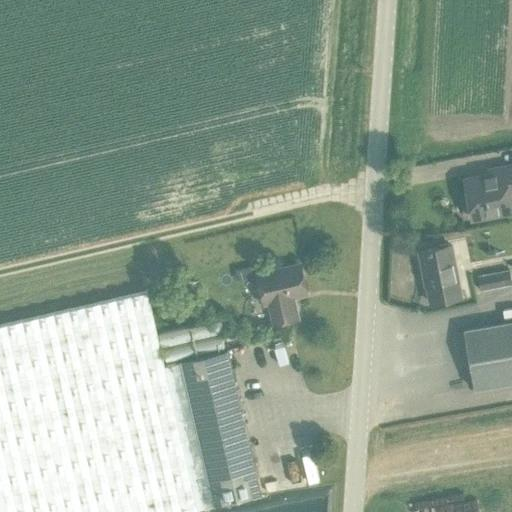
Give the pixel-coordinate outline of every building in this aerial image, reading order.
[(511,164),(487,169),(488,173),(465,177),(472,218),(511,210),(511,164)] [(428,302),(462,295),(452,244),(418,250),(428,302)] [(238,280),(258,275),(264,304),(268,303),(273,323),(298,317),(293,297),(308,294),(301,263),(258,272),(256,264),(235,269),(238,280)] [(478,275),(481,289),(511,283),(509,269),(478,275)] [(221,316),(157,330),(148,290),(0,324),(0,511),(199,511),(198,508),(215,505),(261,494),(228,350),(165,364),(165,362),(228,347),(221,316)] [(474,388),(511,381),(511,320),(464,329),(474,388)]
